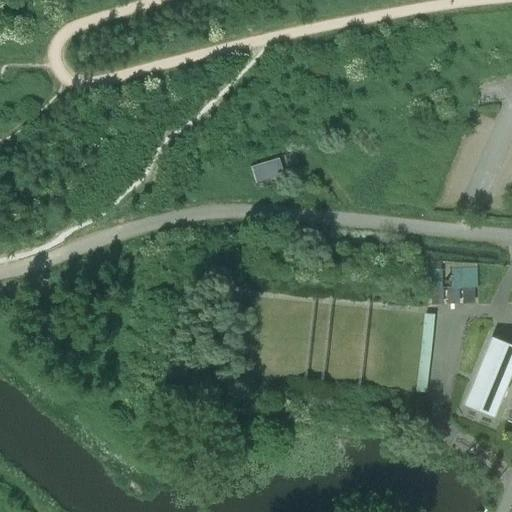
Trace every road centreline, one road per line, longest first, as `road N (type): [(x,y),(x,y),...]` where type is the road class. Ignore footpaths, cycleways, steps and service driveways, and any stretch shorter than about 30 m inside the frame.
road 1 (track): [(274,37),(74,80),(57,72),(52,52),(66,32),(162,0)]
road 2 (track): [(474,0),(274,37)]
